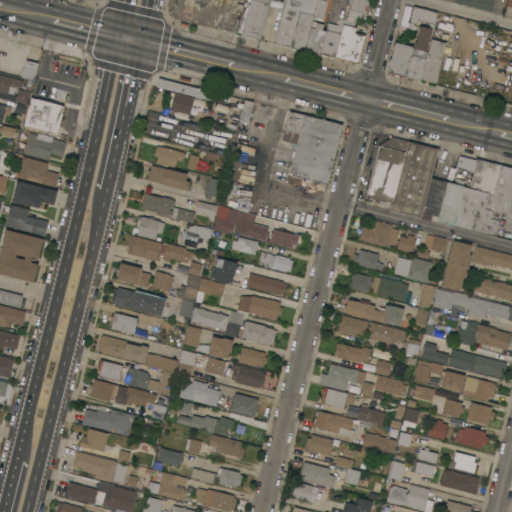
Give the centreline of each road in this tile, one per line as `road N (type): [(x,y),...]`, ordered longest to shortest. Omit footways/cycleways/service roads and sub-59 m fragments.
road 1 (residential): [(390,0),(263,511)]
road 2 (secondary): [(113,36),(15,459)]
road 3 (secondary): [(32,511),(108,193)]
road 4 (secondary): [(108,193),(145,43)]
road 5 (secondary): [(231,65),(113,36)]
